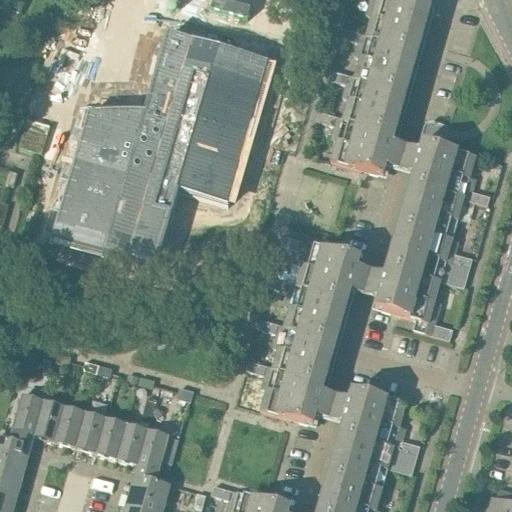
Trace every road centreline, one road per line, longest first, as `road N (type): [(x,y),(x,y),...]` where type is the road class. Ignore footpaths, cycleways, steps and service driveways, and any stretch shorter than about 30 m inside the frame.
road 1 (residential): [(349,353),(446,0)]
road 2 (residential): [(304,511),(349,353)]
road 3 (residential): [(476,390),(349,353)]
road 4 (tertiary): [(476,390),(511,269)]
road 5 (tertiary): [(443,511),(476,390)]
